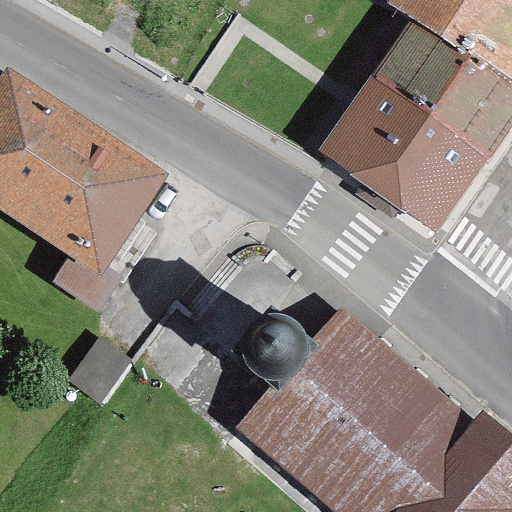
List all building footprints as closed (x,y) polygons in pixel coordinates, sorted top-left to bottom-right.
[(511,0),(380,0),(380,1),(413,22),(506,83),(511,72),(511,0)] [(511,86),(506,83),(413,22),(374,82),(485,158),(511,116),(511,86)] [(434,228),(485,158),(374,82),(325,155),(366,183),(358,195),(386,213),(395,202),(434,228)] [(99,311),(121,280),(99,264),(153,183),(10,88),(0,103),(0,204),(74,256),(58,283),(99,311)] [(247,389),(264,404),(247,424),(244,422),(240,428),(279,459),(273,468),(280,473),(286,465),(316,490),(310,498),(317,503),(323,496),(342,511),(511,511),(511,452),(484,426),(474,436),(449,413),(455,406),(448,400),(442,407),(418,387),(423,381),(415,375),(411,382),(380,354),(385,348),(378,341),(371,349),(335,317),(308,352),(273,321),(237,364),(254,381),(247,389)] [(129,361),(100,340),(69,381),(99,404),(129,361)]
